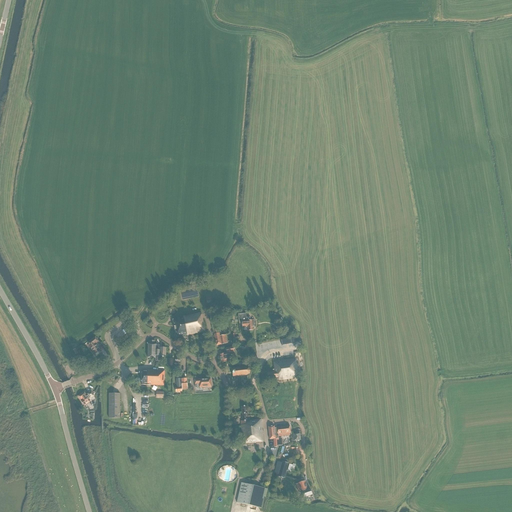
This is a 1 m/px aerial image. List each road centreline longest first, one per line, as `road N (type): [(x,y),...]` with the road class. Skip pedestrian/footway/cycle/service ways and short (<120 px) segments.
road 1 (track): [(511,23),(396,28),(287,64)]
road 2 (tertiary): [(89,511),(54,389)]
road 3 (residential): [(303,429),(293,420),(266,420),(258,393),(229,388),(213,367)]
